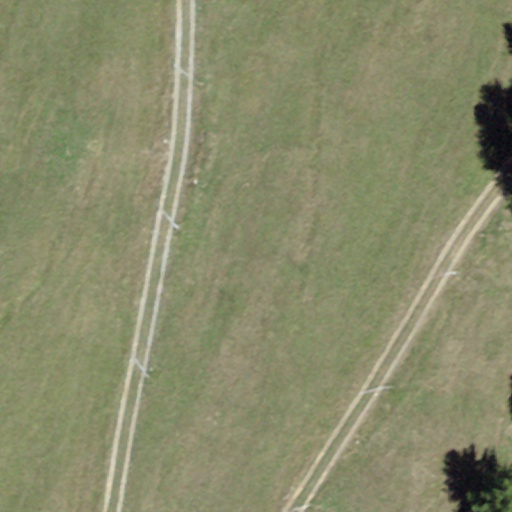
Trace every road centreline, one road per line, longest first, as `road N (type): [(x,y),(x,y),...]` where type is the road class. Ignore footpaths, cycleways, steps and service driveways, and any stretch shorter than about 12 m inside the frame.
road 1 (track): [(112,511),(174,179),(187,0)]
road 2 (track): [(511,163),(447,254),(292,511)]
